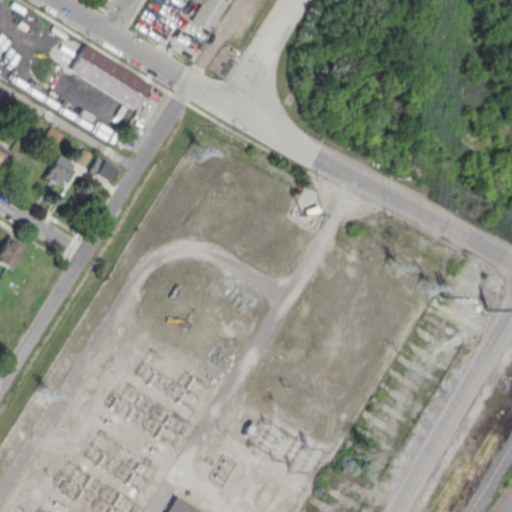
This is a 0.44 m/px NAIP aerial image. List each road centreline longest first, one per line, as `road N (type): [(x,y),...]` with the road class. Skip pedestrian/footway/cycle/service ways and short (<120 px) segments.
road 1 (residential): [(187,83),(511,264)]
road 2 (residential): [(0,385),(187,83)]
road 3 (residential): [(51,0),(187,83)]
road 4 (residential): [(293,0),(228,106)]
